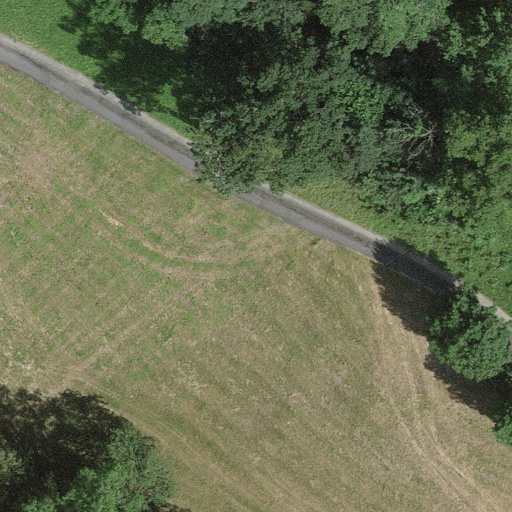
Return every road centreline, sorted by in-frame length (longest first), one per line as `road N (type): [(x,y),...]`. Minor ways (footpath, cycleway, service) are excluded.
road 1 (track): [(0,46),(450,287),(511,331)]
road 2 (residential): [(404,0),(511,155)]
